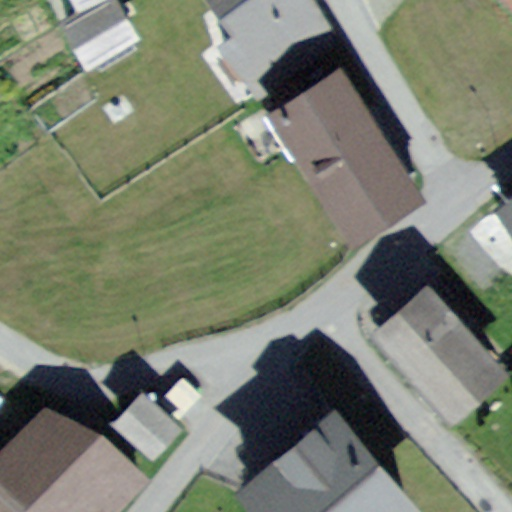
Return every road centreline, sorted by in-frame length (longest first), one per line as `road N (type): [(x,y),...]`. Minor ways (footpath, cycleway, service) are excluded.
road 1 (residential): [(316,305),(116,375),(64,377),(0,337)]
road 2 (residential): [(150,511),(316,305)]
road 3 (residential): [(453,205),(337,0)]
road 4 (residential): [(316,305),(453,205)]
